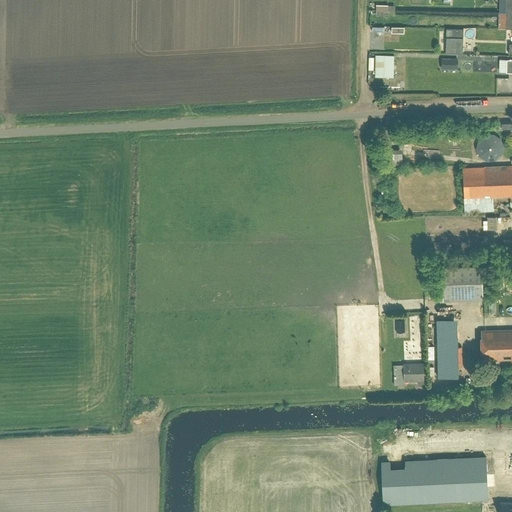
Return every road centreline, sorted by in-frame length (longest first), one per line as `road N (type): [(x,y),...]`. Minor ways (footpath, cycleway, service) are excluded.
road 1 (unclassified): [(0,132),(511,106)]
road 2 (unknown): [(360,114),(363,191),(383,296)]
